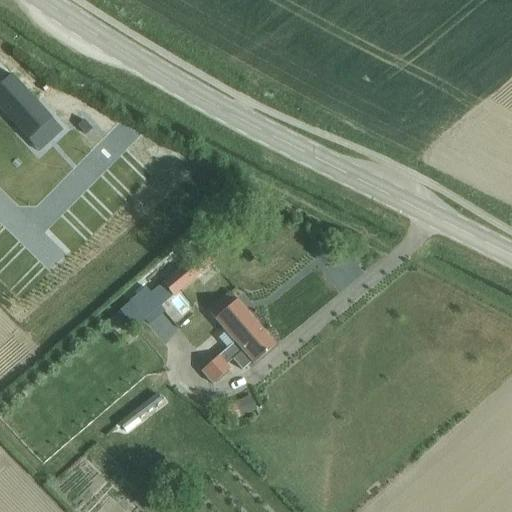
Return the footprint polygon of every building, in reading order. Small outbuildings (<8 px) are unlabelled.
[(51,119),(11,75),(0,84),(0,110),(28,141),(51,119)] [(202,250),(162,284),(172,297),(213,263),(202,250)] [(235,343),(202,372),(212,384),(230,369),(226,365),(233,359),(242,369),(251,361),(253,364),(275,345),(230,294),(209,312),(235,343)] [(157,395),(119,425),(123,431),(161,401),(157,395)] [(250,398),(233,405),(239,419),(256,411),(250,398)]
